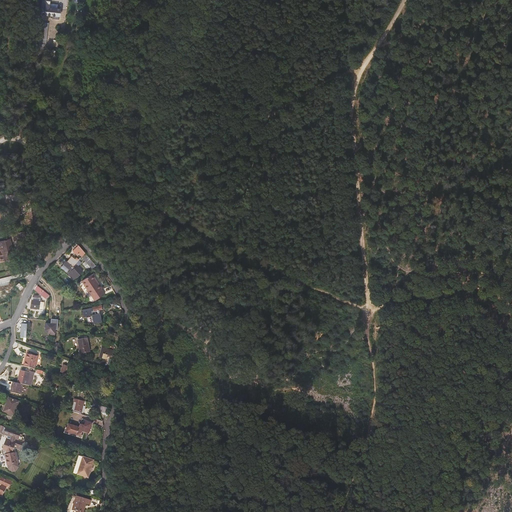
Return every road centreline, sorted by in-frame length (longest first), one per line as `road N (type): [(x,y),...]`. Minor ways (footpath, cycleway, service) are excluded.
road 1 (track): [(74,236),(366,62)]
road 2 (track): [(371,309),(351,101),(405,0)]
road 3 (residential): [(102,511),(125,325),(111,279),(74,236)]
road 4 (residential): [(41,0),(25,99),(37,244)]
